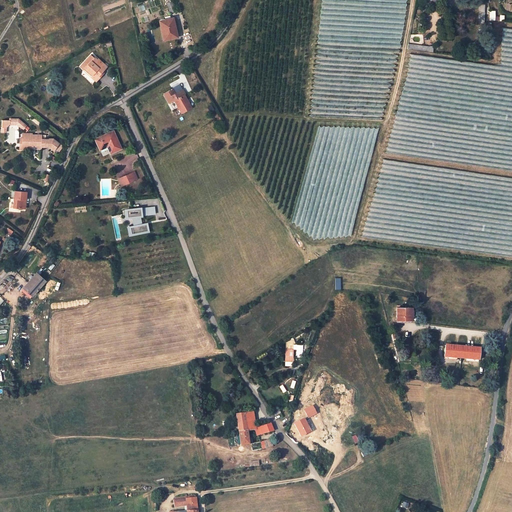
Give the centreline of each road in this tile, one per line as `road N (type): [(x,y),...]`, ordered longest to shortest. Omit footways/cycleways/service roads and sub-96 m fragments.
road 1 (unclassified): [(121,100),(221,338),(337,511)]
road 2 (unclassified): [(121,100),(69,147),(31,239),(0,279)]
road 3 (unclassified): [(511,315),(473,511)]
road 4 (unclassified): [(240,0),(213,44),(121,100)]
